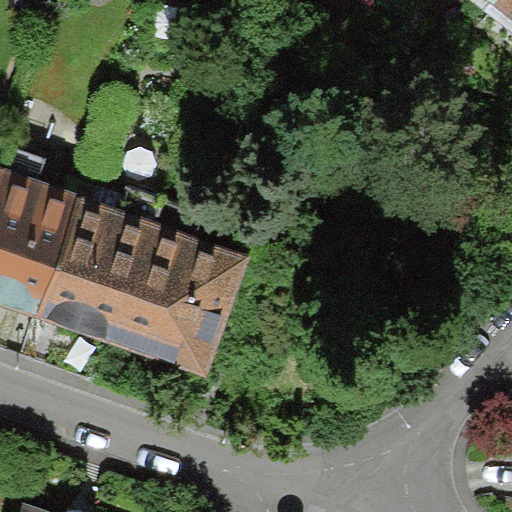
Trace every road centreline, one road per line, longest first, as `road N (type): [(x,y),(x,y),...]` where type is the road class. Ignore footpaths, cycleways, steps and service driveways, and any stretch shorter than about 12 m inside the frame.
road 1 (residential): [(321,511),(0,394)]
road 2 (residential): [(511,329),(343,511)]
